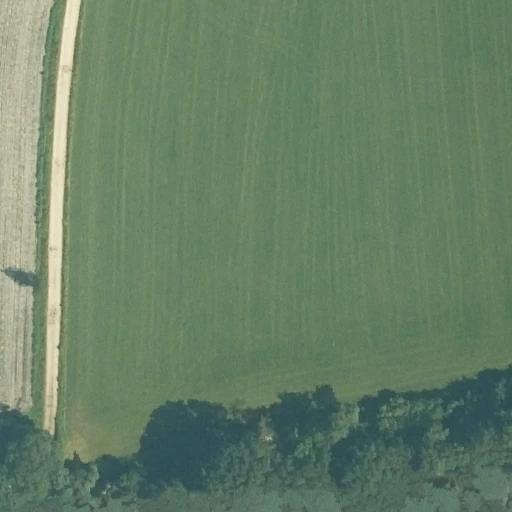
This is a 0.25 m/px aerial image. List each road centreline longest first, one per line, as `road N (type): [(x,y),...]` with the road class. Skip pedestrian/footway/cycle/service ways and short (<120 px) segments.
road 1 (track): [(8,511),(43,454),(53,413),(61,112),(76,0)]
road 2 (track): [(162,511),(344,441),(511,405)]
